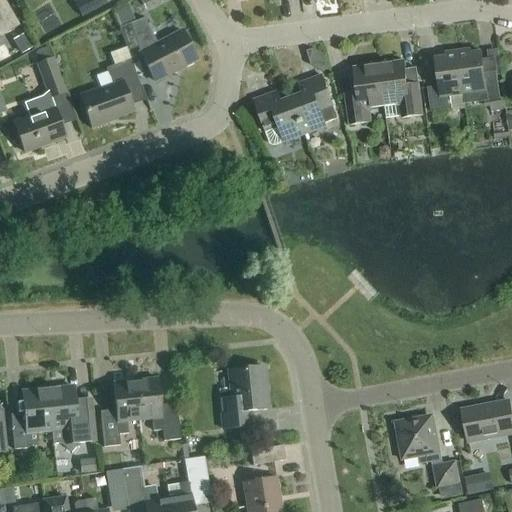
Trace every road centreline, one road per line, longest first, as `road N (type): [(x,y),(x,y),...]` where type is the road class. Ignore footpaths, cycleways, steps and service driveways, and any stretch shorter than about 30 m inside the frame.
road 1 (residential): [(315,410),(296,344),(251,316),(0,324)]
road 2 (residential): [(0,204),(200,130),(220,116),(228,94),(228,47)]
road 3 (residential): [(228,47),(463,12),(511,19)]
road 4 (residential): [(511,371),(315,410)]
